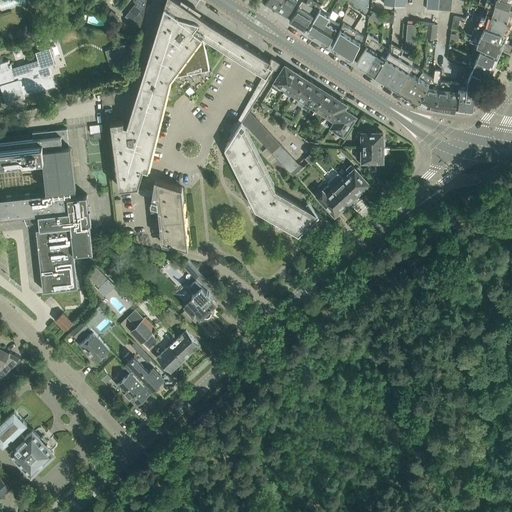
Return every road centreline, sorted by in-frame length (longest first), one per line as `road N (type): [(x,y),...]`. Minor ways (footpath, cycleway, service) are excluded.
road 1 (tertiary): [(135,450),(471,147)]
road 2 (tertiary): [(249,18),(411,121),(471,147)]
road 3 (residential): [(135,450),(24,329),(0,314)]
